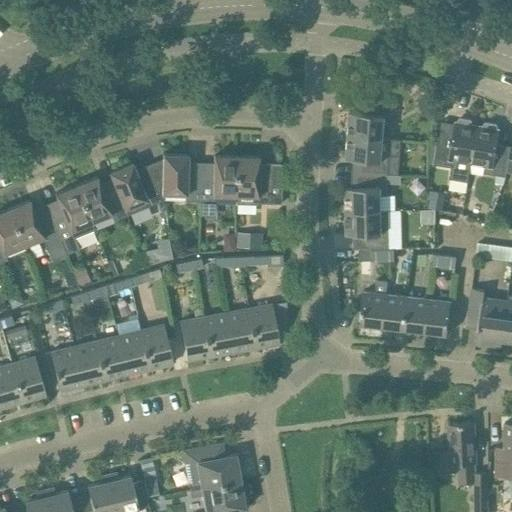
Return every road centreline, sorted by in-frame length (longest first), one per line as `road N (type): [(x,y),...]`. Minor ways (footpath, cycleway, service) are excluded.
road 1 (residential): [(311,120),(156,123),(0,174)]
road 2 (residential): [(0,465),(261,410)]
road 3 (residential): [(323,359),(307,251),(311,120)]
road 4 (unclassified): [(0,58),(97,22),(199,4)]
road 5 (residential): [(323,359),(511,381)]
road 6 (unclassified): [(317,8),(400,21),(486,49)]
